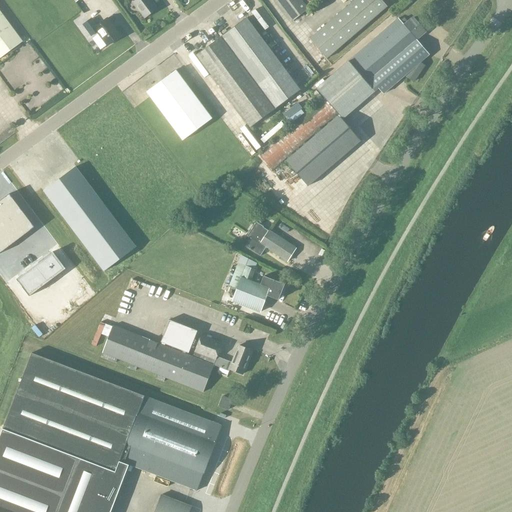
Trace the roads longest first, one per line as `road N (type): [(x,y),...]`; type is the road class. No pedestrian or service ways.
road 1 (unclassified): [(230,511),(342,266),(425,123),(511,0)]
road 2 (unclassified): [(0,161),(217,0)]
